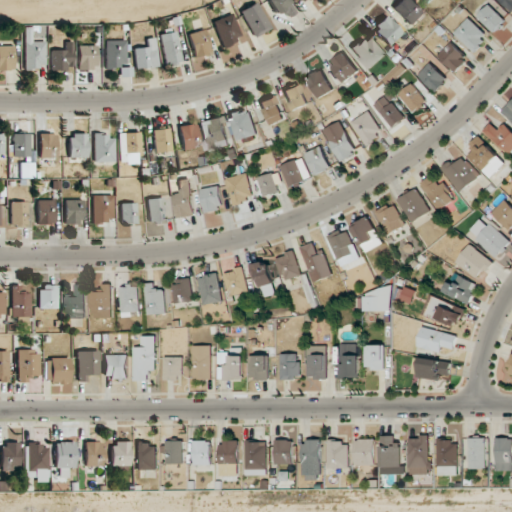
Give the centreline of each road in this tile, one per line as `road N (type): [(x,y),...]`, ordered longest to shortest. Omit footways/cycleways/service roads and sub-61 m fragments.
road 1 (residential): [(0,257),(162,252),(292,223),(416,154),(511,62)]
road 2 (residential): [(0,409),(511,406)]
road 3 (residential): [(0,102),(151,98),(209,85),(282,55),(355,0)]
